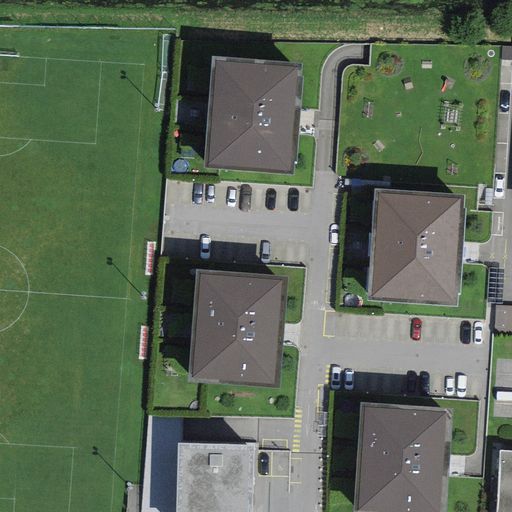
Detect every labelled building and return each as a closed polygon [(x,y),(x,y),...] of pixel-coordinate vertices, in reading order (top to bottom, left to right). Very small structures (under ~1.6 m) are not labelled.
[(297,67),(215,61),(208,165),(289,171),(297,67)] [(460,199),(378,194),(372,297),(454,302),(460,199)] [(282,280),(200,275),(193,378),(275,384),(282,280)] [(511,334),(511,307),(496,306),(495,333),(511,334)] [(363,407),(355,510),(376,511),(437,511),(445,413),(363,407)] [(181,444),(182,417),(148,417),(141,511),(175,511),(177,444),(181,444)] [(251,511),(252,446),(181,444),(177,444),(175,511),(251,511)] [(511,511),(511,452),(500,451),(495,511),(511,511)]
